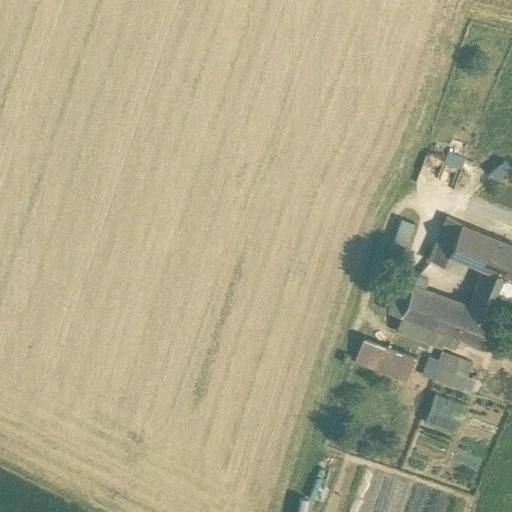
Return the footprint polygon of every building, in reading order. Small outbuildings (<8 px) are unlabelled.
[(440,159),(460,163),(462,154),(425,146),(419,170),(436,174),(440,159)] [(511,241),(447,215),(429,259),(430,259),(431,258),(448,265),(453,255),(487,268),(511,277),(511,241)] [(402,217),(389,255),(399,258),(402,250),(404,250),(414,220),(402,217)] [(416,273),(400,267),(385,308),(400,314),(412,283),(416,273)] [(511,277),(487,268),(480,285),(476,283),(468,304),(444,341),(455,345),(459,335),(477,342),(497,293),(511,299),(511,277)] [(427,278),(418,273),(418,271),(417,271),(416,273),(412,283),(419,286),(420,285),(424,287),(427,278)] [(419,286),(412,283),(400,314),(395,329),(442,346),(444,341),(468,304),(419,286)] [(416,355),(363,336),(354,360),(407,379),(416,355)] [(472,360),(443,349),(433,375),(462,386),(472,360)] [(466,402),(435,391),(424,420),(455,431),(466,402)]
